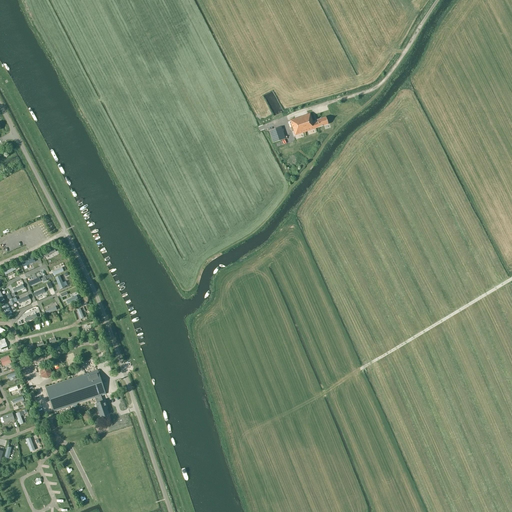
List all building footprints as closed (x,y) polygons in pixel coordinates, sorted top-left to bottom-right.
[(325,117),(317,120),(317,122),(313,124),(310,114),(290,120),(292,124),(291,124),(295,135),(315,129),(315,128),(319,127),(328,124),(325,117)] [(269,130),(273,142),(278,141),(285,138),(281,127),(274,129),(269,130)] [(316,138),(314,132),(296,136),(298,142),(316,138)] [(286,142),(275,145),(277,151),(288,147),(286,142)] [(84,314),(82,308),(76,310),(79,320),(85,318),(84,314)] [(0,358),(0,364),(1,367),(10,363),(8,356),(0,358)] [(39,371),(41,377),(47,378),(52,374),(50,368),(43,366),(39,371)] [(45,414),(96,397),(101,395),(105,394),(97,370),(37,390),(45,414)] [(17,386),(7,389),(9,395),(19,392),(17,386)] [(101,395),(96,397),(98,403),(96,403),(101,417),(109,414),(106,408),(107,407),(105,400),(103,401),(101,395)] [(1,416),(3,423),(13,420),(11,413),(1,416)] [(30,452),(35,450),(29,437),(24,440),(30,452)]
